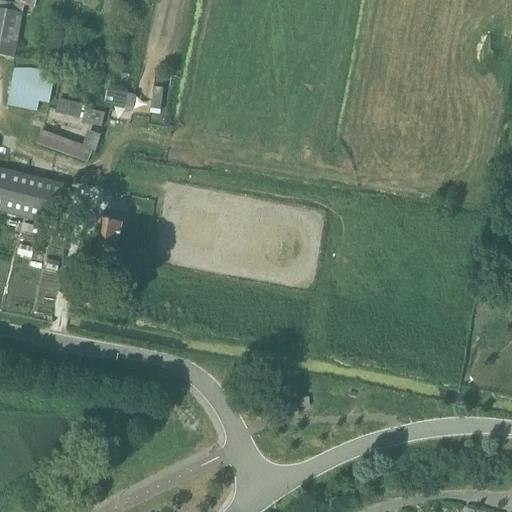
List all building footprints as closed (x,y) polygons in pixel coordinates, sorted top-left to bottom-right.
[(0,0),(0,55),(11,58),(20,4),(0,0)] [(10,105),(40,111),(41,103),(51,105),(57,77),(17,70),(10,105)] [(163,89),(154,88),(151,109),(160,110),(163,89)] [(108,91),(105,104),(132,109),(135,96),(108,91)] [(80,117),(82,105),(58,100),(56,112),(80,117)] [(102,126),(105,114),(85,109),(83,122),(102,126)] [(41,132),(37,143),(87,162),(92,151),(95,152),(101,136),(89,132),(83,147),(41,132)] [(66,186),(0,169),(0,211),(56,225),(66,186)] [(97,220),(90,255),(115,260),(122,225),(97,220)] [(24,225),(22,232),(32,234),(34,227),(24,225)]
